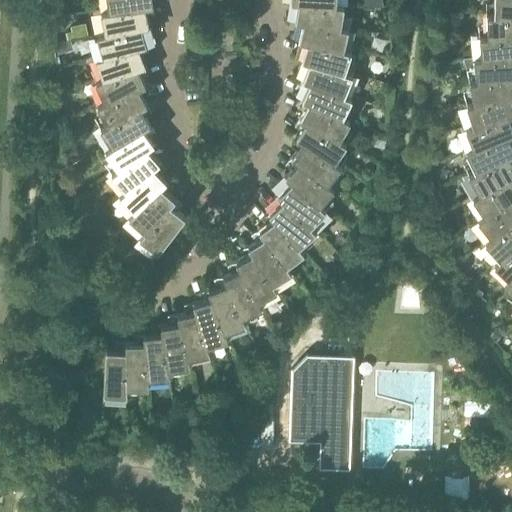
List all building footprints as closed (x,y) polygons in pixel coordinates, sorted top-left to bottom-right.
[(339,23),(342,2),(334,1),(325,0),(299,0),(297,16),(305,17),(339,23)] [(511,0),(497,0),(497,11),(511,11),(511,0)] [(103,8),(107,29),(141,22),(149,21),(145,2),(111,7),(103,8)] [(489,11),(490,33),(511,31),(511,11),(497,11),(489,11)] [(342,45),(347,24),(339,23),(305,17),(301,36),(308,37),(342,45)] [(99,31),(106,52),(138,43),(146,40),(141,22),(107,29),(99,31)] [(481,33),(483,44),(475,47),(476,55),(511,51),(511,31),(490,33),(481,33)] [(308,37),(303,55),(310,58),(343,68),(349,47),(342,45),(308,37)] [(98,54),(105,73),(105,75),(137,63),(145,60),(138,43),(106,52),(98,54)] [(464,57),(472,78),(479,77),(511,70),(511,51),(476,55),(464,57)] [(343,91),(351,70),(343,68),(310,58),(303,75),(311,78),(343,91)] [(145,80),(142,73),(137,63),(105,75),(98,77),(107,97),(138,83),(145,80)] [(511,70),(479,77),(472,78),(477,99),(510,91),(511,90),(511,70)] [(341,113),(350,94),(343,91),(311,78),(303,95),(310,99),(341,113)] [(147,100),(138,83),(107,97),(99,101),(109,120),(140,104),(147,100)] [(511,109),(511,97),(510,91),(477,99),(469,101),(476,122),(508,111),(511,109)] [(337,136),(348,117),(341,113),(310,99),(301,115),(308,119),(337,136)] [(150,119),(140,104),(109,120),(102,124),(114,142),(143,124),(150,119)] [(511,129),(511,120),(508,111),(476,122),(468,124),(476,144),(508,131),(511,129)] [(332,158),(344,140),(337,136),(308,119),(297,134),(304,139),(332,158)] [(107,146),(120,164),(147,144),(154,139),(143,124),(114,142),(107,146)] [(469,147),(478,167),(509,152),(511,150),(511,140),(508,131),(476,144),(469,147)] [(326,179),(339,162),(332,158),(304,139),(293,154),(299,159),(326,179)] [(160,158),(147,144),(120,164),(113,169),(127,185),(153,163),(160,158)] [(432,161),(445,155),(440,144),(427,150),(432,161)] [(511,171),(511,157),(509,152),(478,167),(471,170),(482,189),(511,172),(511,171)] [(318,201),(332,184),(326,179),(299,159),(286,173),(292,178),(318,201)] [(121,190),(136,206),(161,182),(166,177),(153,163),(127,185),(121,190)] [(511,172),(482,189),(475,193),(487,211),(511,194),(511,172)] [(279,191),(285,197),(314,227),(323,219),(317,213),(324,206),(318,201),(292,178),(279,191)] [(136,206),(131,212),(147,226),(169,201),(175,195),(161,182),(136,206)] [(86,188),(79,194),(83,199),(90,193),(86,188)] [(472,221),(487,238),(494,233),(511,218),(511,194),(487,211),(472,221)] [(270,209),(275,215),(298,241),(314,227),(285,197),(270,209)] [(154,252),(185,212),(178,208),(169,201),(147,226),(141,232),(148,237),(158,245),(153,251),(154,252)] [(285,260),(303,247),(298,241),(275,215),(260,226),(265,232),(285,260)] [(479,244),(496,259),(502,254),(511,244),(511,218),(494,233),(487,238),(479,244)] [(272,278),(290,267),(285,260),(265,232),(249,243),(253,249),(272,278)] [(511,244),(502,254),(496,259),(511,274),(511,273),(511,244)] [(237,258),(241,265),(257,295),(261,302),(271,298),(267,290),(276,285),(272,278),(253,249),(237,258)] [(454,262),(463,256),(459,250),(451,255),(454,262)] [(241,265),(224,273),(227,280),(241,311),(261,302),(257,295),(241,265)] [(470,283),(477,277),(471,272),(465,278),(470,283)] [(224,326),(244,319),(241,311),(227,280),(209,287),(212,294),(224,326)] [(481,294),(483,291),(472,282),(464,289),(470,298),(475,309),(487,299),(481,294)] [(206,340),(227,334),(224,326),(212,294),(194,299),(196,307),(206,340)] [(333,314),(341,321),(348,312),(340,306),(333,314)] [(187,352),(208,348),(206,340),(196,307),(178,311),(180,319),(187,352)] [(180,319),(161,322),(162,330),(167,363),(189,360),(187,352),(180,319)] [(147,373),(168,371),(167,363),(162,330),(144,331),(144,339),(147,373)] [(126,381),(147,381),(147,373),(144,339),(125,339),(125,347),(126,381)] [(106,346),(103,396),(104,396),(105,388),(126,389),(126,381),(125,347),(106,346)] [(319,440),(319,467),(350,468),(355,353),(308,352),(291,369),(289,440),(319,440)]
